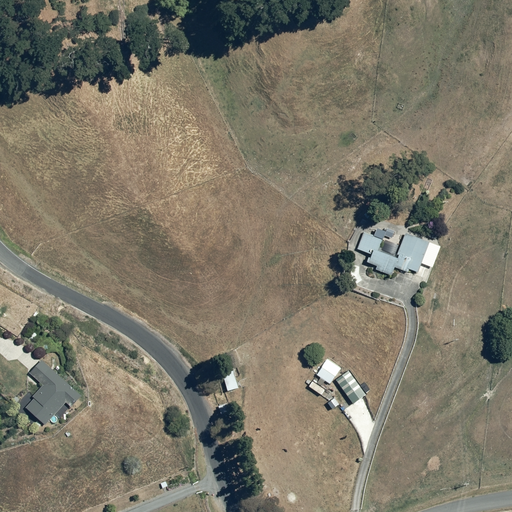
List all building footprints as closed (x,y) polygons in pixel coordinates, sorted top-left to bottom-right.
[(375,235),(363,231),(356,249),(368,254),(365,261),(376,265),(375,269),(391,275),(393,268),(407,272),(407,270),(417,274),(421,263),(432,267),(441,245),(380,223),(375,235)] [(305,367),(316,375),(308,386),(315,391),(313,394),(319,398),(340,369),(327,359),(320,369),(310,361),(305,367)] [(80,396),(41,360),(29,373),(43,386),(24,407),(44,425),(65,402),(70,407),(80,396)] [(365,395),(348,370),(335,379),(352,404),(365,395)] [(237,388),(233,371),(222,373),(227,391),(237,388)] [(228,404),(218,407),(220,416),(230,413),(228,404)]
